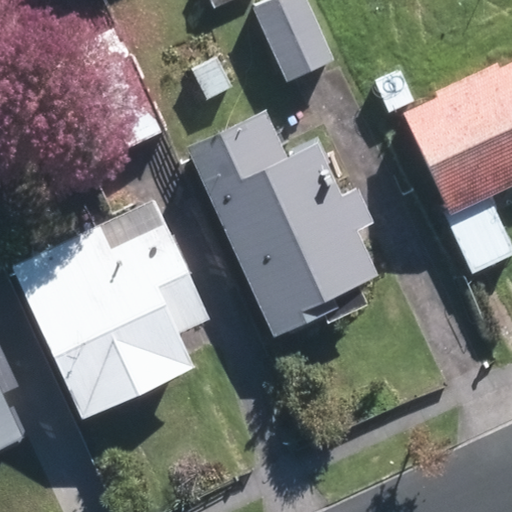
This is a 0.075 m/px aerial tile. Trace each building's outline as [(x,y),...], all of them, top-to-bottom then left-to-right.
[(282,81),(333,59),(307,0),(262,0),(249,6),(282,81)] [(161,129),(114,26),(37,60),(84,163),(161,129)] [(204,98),(232,86),(219,56),(191,69),(204,98)] [(511,58),(397,111),(445,214),(441,215),(469,275),(511,255),(511,253),(485,195),(511,183),(511,58)] [(282,156),(260,108),(180,144),(269,336),(360,295),(356,285),(375,276),(352,228),(367,221),(353,187),(337,194),(312,142),(282,156)] [(77,419),(190,366),(175,333),(205,319),(150,198),(6,265),(77,419)] [(0,445),(19,437),(0,397),(0,473),(9,469),(0,452),(0,445)]
